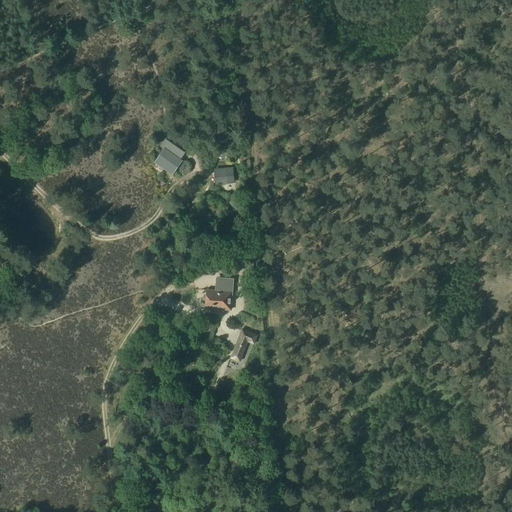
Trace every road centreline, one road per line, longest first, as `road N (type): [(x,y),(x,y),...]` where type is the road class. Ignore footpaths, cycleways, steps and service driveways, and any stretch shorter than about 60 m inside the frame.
road 1 (track): [(114,511),(105,375),(163,283)]
road 2 (track): [(0,151),(94,236),(145,225),(187,176)]
